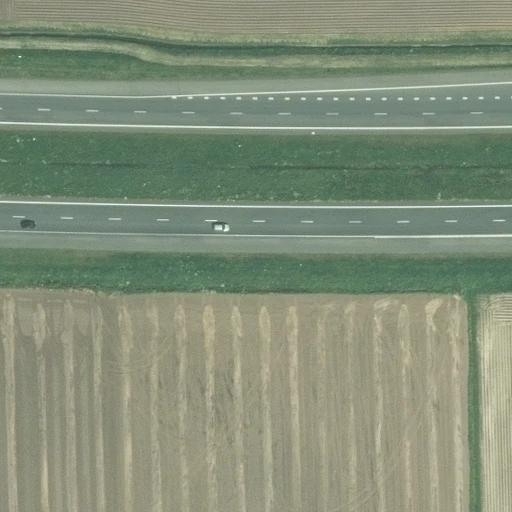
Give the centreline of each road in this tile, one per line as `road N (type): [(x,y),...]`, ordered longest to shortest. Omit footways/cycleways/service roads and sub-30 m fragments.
road 1 (motorway): [(511,114),(0,110)]
road 2 (motorway): [(0,217),(511,221)]
